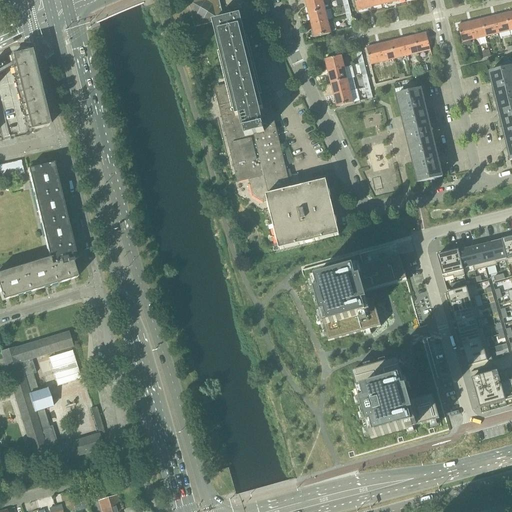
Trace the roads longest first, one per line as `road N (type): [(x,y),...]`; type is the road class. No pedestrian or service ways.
road 1 (primary): [(211,511),(69,9)]
road 2 (primary): [(50,17),(185,511)]
road 3 (residential): [(511,211),(435,230),(421,241),(471,426)]
road 4 (residential): [(367,208),(269,0)]
road 5 (primary): [(511,454),(291,511)]
road 6 (residential): [(479,184),(435,0)]
road 7 (unclassified): [(100,290),(129,467)]
road 8 (unclassified): [(62,141),(100,290)]
road 9 (residential): [(129,467),(0,506)]
road 10 (primary): [(390,511),(511,477)]
